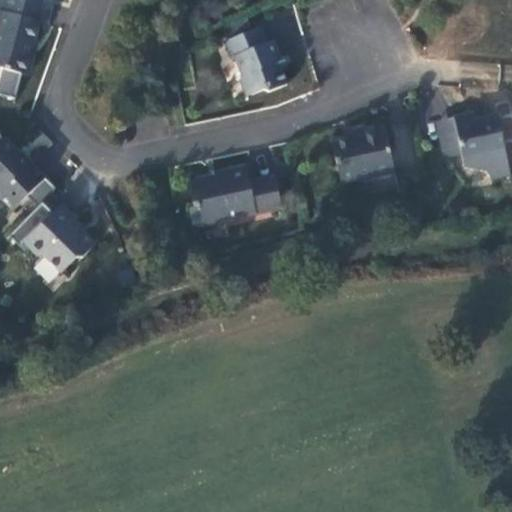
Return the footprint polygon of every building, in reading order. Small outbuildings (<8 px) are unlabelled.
[(32,57),(40,26),(48,29),(54,6),(29,0),(1,0),(0,8),(0,14),(1,15),(0,20),(0,70),(30,78),(35,58),(32,57)] [(262,29),(225,45),(232,63),(236,61),(243,76),(240,83),(248,99),(264,94),(271,96),(290,87),(284,73),(291,70),(284,56),(282,56),(276,42),(269,46),(262,29)] [(477,116),(456,121),(464,150),(468,169),(476,169),(496,179),(511,175),(499,118),(479,123),(477,116)] [(464,150),(456,121),(439,125),(447,154),(464,150)] [(364,135),(334,140),(343,182),(394,172),(385,128),(364,131),(364,135)] [(0,193),(2,196),(0,200),(0,201),(13,213),(46,180),(31,166),(30,166),(3,140),(0,139),(0,193)] [(277,178),(260,181),(262,189),(253,191),(251,183),(247,169),(221,174),(222,178),(213,181),(196,185),(194,190),(198,206),(199,209),(203,208),(207,228),(230,223),(230,221),(255,214),(257,216),(283,209),(277,178)] [(262,189),(260,181),(251,183),(253,191),(262,189)] [(63,206),(28,242),(31,245),(31,251),(39,260),(46,259),(62,275),(76,261),(83,262),(97,248),(89,240),(87,238),(85,237),(83,238),(72,227),(78,221),(63,206)] [(511,511),(511,386),(501,357),(440,380),(440,381),(455,418),(357,456),(340,411),(223,455),(219,444),(136,475),(140,486),(71,511),(511,511)]
